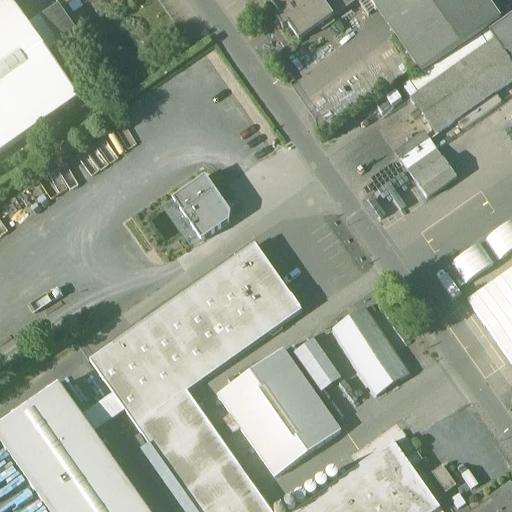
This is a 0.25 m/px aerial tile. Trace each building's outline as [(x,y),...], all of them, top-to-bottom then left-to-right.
[(0,5),(0,153),(78,100),(8,0),(2,4),(0,5)] [(322,0),(270,0),(281,16),(276,20),(283,30),(288,27),(299,42),(333,19),(335,18),(330,11),(322,0)] [(322,0),(330,11),(345,0),(322,0)] [(335,18),(333,19),(340,29),(372,6),(367,0),(345,0),(330,11),(335,18)] [(367,0),(372,6),(376,12),(392,0),(367,0)] [(392,0),(376,12),(422,77),(488,33),(489,34),(501,26),(483,0),(392,0)] [(57,6),(38,20),(57,48),(77,34),(57,6)] [(511,17),(501,26),(489,34),(495,43),(511,67),(511,17)] [(422,77),(404,89),(411,101),(495,43),(489,34),(488,33),(422,77)] [(511,67),(495,43),(411,101),(436,136),(455,123),(495,95),(511,83),(511,67)] [(461,132),(501,104),(495,95),(455,123),(461,132)] [(428,142),(399,163),(406,172),(435,152),(428,142)] [(435,152),(406,172),(426,201),(455,181),(435,152)] [(205,200),(182,216),(201,242),(229,223),(230,215),(215,193),(206,200),(205,200)] [(511,224),(447,272),(461,291),(511,253),(511,224)] [(301,314),(254,247),(221,270),(268,338),(301,314)] [(221,270),(90,362),(114,396),(125,412),(137,430),(188,394),(268,338),(221,270)] [(511,270),(467,302),(511,366),(511,270)] [(376,399),(410,376),(364,310),(331,333),(376,399)] [(285,352),(228,393),(287,474),(344,433),(285,352)] [(81,419),(59,388),(0,428),(0,444),(47,511),(145,511),(92,436),(81,419)] [(270,511),(188,394),(137,430),(195,511),(270,511)] [(114,396),(81,419),(92,436),(125,412),(114,396)] [(392,444),(374,457),(413,511),(438,511),(440,511),(392,444)] [(413,511),(374,457),(295,511),(413,511)] [(456,487),(442,467),(430,474),(443,495),(456,487)] [(511,486),(510,484),(490,499),(496,508),(509,499),(510,500),(511,498),(511,486)] [(496,508),(490,511),(511,511),(511,503),(510,500),(509,499),(496,508)]
